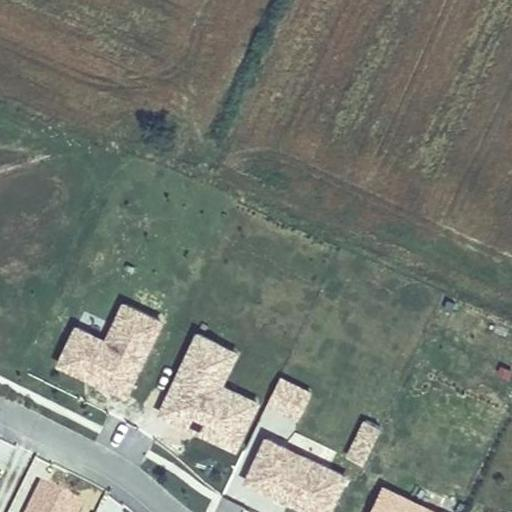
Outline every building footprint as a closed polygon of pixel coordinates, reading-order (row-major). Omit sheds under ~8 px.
[(54,360),(127,394),(164,314),(121,294),(104,331),(73,317),(54,360)] [(240,448),(263,394),(225,379),(240,344),(193,324),(156,413),(240,448)] [(265,402),(298,417),(312,387),(279,371),(265,402)] [(366,462),(378,418),(359,413),(347,457),(366,462)] [(315,511),(330,511),(349,468),(266,432),(244,481),(315,511)] [(460,511),(380,478),(365,511),(460,511)] [(39,479),(23,511),(77,511),(83,501),(39,479)]
